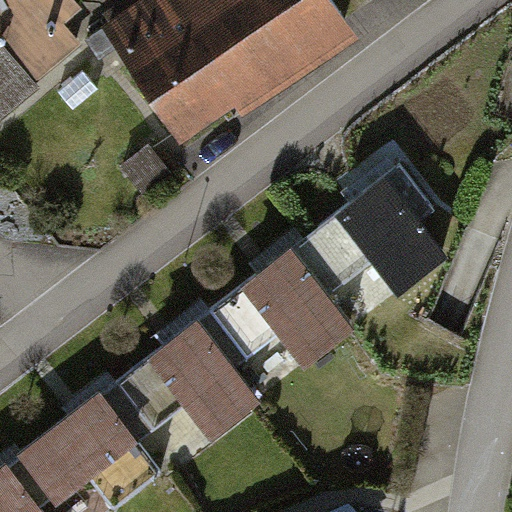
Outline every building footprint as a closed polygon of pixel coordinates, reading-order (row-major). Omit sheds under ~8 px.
[(0,0),(0,105),(70,45),(52,25),(66,12),(54,0),(0,0)] [(348,27),(329,0),(132,0),(94,26),(174,144),(348,27)] [(395,295),(445,256),(416,219),(430,208),(394,163),(302,234),(325,264),(310,276),(324,294),(368,260),(395,295)] [(301,368),(351,329),(324,294),(310,276),(325,264),(302,234),(208,307),(232,337),(216,349),(230,367),(273,333),(301,368)] [(207,441),(258,402),(230,367),(216,349),(232,337),(208,307),(110,380),(134,407),(118,421),(135,442),(180,405),(207,441)] [(107,509),(158,470),(135,442),(118,421),(134,407),(110,380),(94,389),(15,450),(38,480),(23,492),(39,511),(84,478),(107,509)] [(0,511),(39,511),(23,492),(38,480),(15,450),(0,461),(0,511)]
